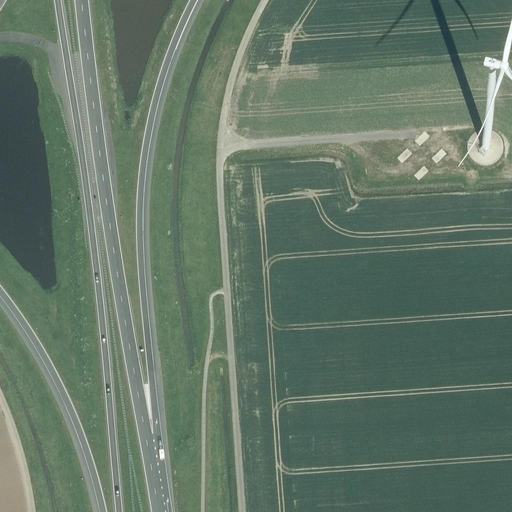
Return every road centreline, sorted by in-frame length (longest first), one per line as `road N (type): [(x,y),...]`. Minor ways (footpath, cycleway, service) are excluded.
road 1 (trunk): [(57,0),(97,285),(117,511)]
road 2 (motorway): [(145,437),(152,384),(140,187),(163,71),(194,0)]
road 3 (trunk): [(145,437),(81,0)]
road 4 (motorway): [(0,292),(72,414),(102,511)]
road 5 (unclassified): [(242,511),(227,291)]
